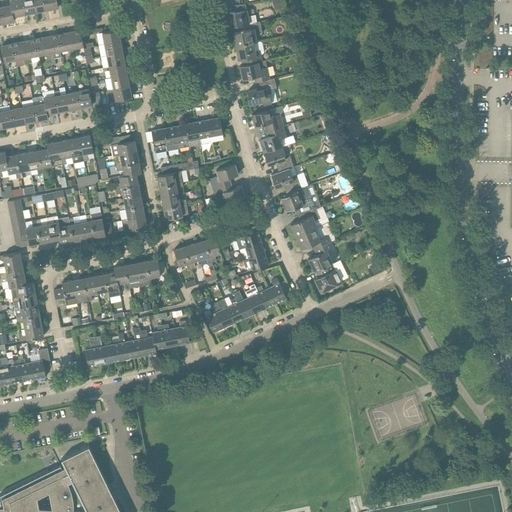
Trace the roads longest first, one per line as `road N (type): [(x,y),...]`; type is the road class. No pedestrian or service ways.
road 1 (tertiary): [(511,384),(479,297),(463,211),(457,78),(465,0)]
road 2 (residential): [(71,397),(50,271),(264,205)]
road 3 (residential): [(113,388),(193,368),(312,314)]
road 4 (residential): [(0,142),(153,112)]
road 5 (residential): [(0,34),(131,8)]
road 6 (residential): [(137,511),(113,388)]
